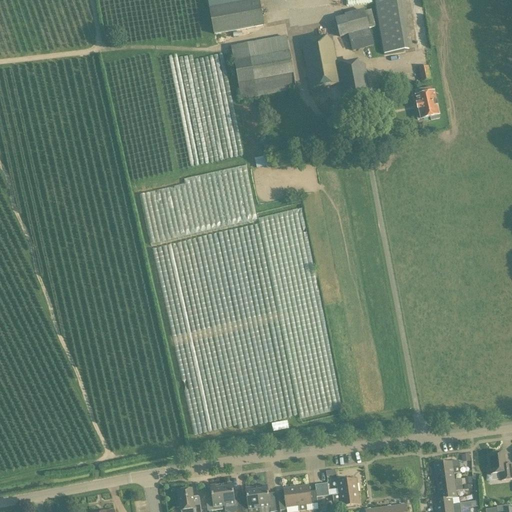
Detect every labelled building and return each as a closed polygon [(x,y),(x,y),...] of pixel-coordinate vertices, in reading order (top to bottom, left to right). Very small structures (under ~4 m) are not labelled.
[(371,0),(380,55),(404,52),(396,0),(371,0)] [(214,35),(254,28),(249,2),(209,9),(214,35)] [(339,38),(348,36),(352,52),(373,46),(369,30),(369,29),(375,27),(371,11),(335,20),(339,38)] [(342,99),(341,99),(344,115),(374,110),(371,93),(370,93),(364,66),(359,64),(358,61),(337,66),(333,44),(326,37),(307,41),(302,50),(310,90),(339,84),(342,99)] [(287,41),(231,51),(234,63),(238,85),(241,102),(296,91),(294,75),(289,53),(287,41)] [(421,82),(431,80),(428,67),(418,69),(421,82)] [(422,90),(415,92),(416,97),(415,97),(418,110),(415,111),(417,121),(421,120),(421,121),(430,119),(431,121),(440,119),(439,116),(434,93),(433,93),(432,88),(422,90)] [(168,227),(185,228),(185,227),(188,228),(197,225),(197,212),(200,222),(206,221),(206,218),(207,218),(225,212),(210,212),(219,209),(208,208),(202,210),(186,209),(185,216),(184,210),(175,210),(177,216),(175,217),(169,217),(167,217),(168,221),(168,227)] [(469,454),(461,454),(461,462),(469,462),(469,454)] [(501,482),(511,480),(511,464),(505,465),(503,454),(488,456),(489,468),(487,468),(488,476),(500,474),(501,482)] [(453,475),(460,474),(459,462),(434,465),(436,477),(453,475)] [(438,489),(462,486),(461,481),(454,482),(453,475),(436,477),(438,489)] [(337,483),(339,495),(358,493),(356,481),(337,483)] [(242,511),(241,502),(240,498),(240,496),(234,496),(232,485),(221,487),(224,507),(224,511),(242,511)] [(316,492),(316,498),(323,498),(321,485),(315,486),(316,492)] [(438,489),(439,501),(439,502),(452,500),(457,499),(456,493),(463,492),(462,486),(438,489)] [(211,495),(205,496),(207,511),(214,511),(213,509),(224,507),(221,487),(210,488),(211,495)] [(277,511),(275,498),(269,499),(267,487),(256,489),(259,510),(270,508),(270,511),(277,511)] [(296,489),(299,507),(299,511),(302,511),(305,511),(307,509),(306,506),(311,505),(317,504),(316,498),(316,492),(315,492),(310,492),(309,487),(296,489)] [(241,502),(242,511),(259,511),(259,510),(256,489),(245,490),(247,502),(241,502)] [(286,509),(299,507),(296,489),(283,490),(284,496),(278,497),(280,511),(286,511),(286,509)] [(194,511),(201,511),(199,498),(193,499),(192,491),(178,492),(180,511),(184,511),(194,511)] [(333,496),(334,501),(337,503),(340,502),(341,509),(360,506),(358,493),(339,495),(333,496)] [(434,502),(435,511),(449,511),(460,510),(460,505),(453,506),(452,500),(439,502),(439,501),(434,502)]
